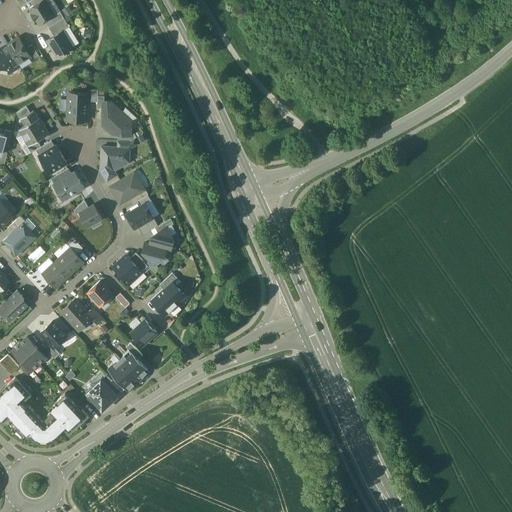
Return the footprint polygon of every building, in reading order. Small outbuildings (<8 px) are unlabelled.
[(55,16),(45,0),(43,0),(34,6),(30,9),(33,14),(31,14),(35,20),(36,20),(40,25),(55,16)] [(72,13),(69,7),(61,12),(64,18),(72,13)] [(49,27),(64,18),(61,12),(45,21),(49,27)] [(64,18),(49,27),(54,36),(62,31),(69,27),(64,18)] [(62,31),(72,48),(79,44),(69,27),(62,31)] [(72,48),(62,31),(54,36),(47,40),(58,57),(72,48)] [(30,56),(19,38),(7,45),(18,64),(30,56)] [(32,44),(27,47),(35,59),(40,56),(32,44)] [(18,64),(7,45),(0,49),(0,67),(9,69),(10,73),(20,66),(18,64)] [(98,90),(88,89),(88,93),(88,101),(98,102),(98,96),(98,90)] [(88,93),(75,93),(74,91),(71,91),(67,94),(67,97),(69,99),(67,120),(87,121),(88,101),(88,93)] [(122,112),(111,102),(104,102),(103,108),(103,125),(107,129),(122,112)] [(27,106),(16,112),(20,119),(22,118),(21,118),(30,112),(27,106)] [(30,112),(21,118),(22,118),(26,125),(38,118),(34,110),(30,112)] [(122,112),(107,129),(113,134),(118,135),(130,135),(130,133),(131,120),(122,112)] [(26,125),(19,129),(29,145),(29,146),(38,141),(49,134),(39,118),(38,118),(26,125)] [(4,135),(2,146),(8,147),(12,132),(5,130),(4,135)] [(130,141),(118,141),(118,147),(118,148),(130,148),(138,144),(135,138),(130,141)] [(38,141),(29,146),(29,145),(27,146),(31,153),(36,150),(41,147),(38,141)] [(41,147),(36,150),(40,156),(55,147),(51,141),(41,147)] [(118,147),(102,146),(101,170),(104,175),(114,170),(129,161),(130,148),(118,148),(118,147)] [(55,147),(40,156),(41,157),(40,161),(42,166),(46,167),(50,173),(67,163),(60,151),(58,152),(55,147)] [(68,169),(53,178),(55,183),(71,174),(68,169)] [(104,175),(104,176),(107,182),(118,176),(114,170),(104,175)] [(78,180),(74,172),(71,174),(55,183),(54,184),(56,188),(54,189),(59,197),(61,196),(63,199),(70,196),(75,192),(84,187),(79,179),(78,180)] [(110,187),(114,195),(115,194),(121,204),(130,199),(144,190),(134,173),(121,181),(110,187)] [(118,176),(107,182),(110,187),(121,181),(118,176)] [(144,190),(130,199),(133,204),(148,195),(145,189),(144,190)] [(0,198),(0,227),(15,213),(0,198)] [(84,200),(74,210),(76,215),(80,213),(88,207),(84,200)] [(145,203),(127,214),(131,221),(132,221),(134,223),(133,224),(132,227),(135,228),(138,226),(153,217),(145,203)] [(88,207),(80,213),(88,227),(102,219),(94,204),(88,207)] [(21,216),(7,228),(12,233),(23,223),(25,221),(21,216)] [(153,217),(138,226),(143,235),(155,228),(158,226),(153,217)] [(158,226),(155,228),(158,233),(166,228),(173,224),(170,219),(158,226)] [(12,233),(3,241),(16,255),(36,237),(23,223),(12,233)] [(158,233),(151,237),(150,244),(166,248),(171,250),(173,240),(166,228),(158,233)] [(73,237),(66,243),(71,248),(76,254),(83,248),(73,237)] [(150,244),(145,243),(143,252),(147,257),(155,265),(164,256),(166,248),(150,244)] [(71,248),(57,261),(69,274),(83,261),(76,254),(71,248)] [(143,261),(136,253),(130,258),(142,271),(148,266),(143,261)] [(127,255),(114,267),(118,272),(118,275),(120,277),(123,277),(127,282),(132,277),(137,276),(142,271),(130,258),(127,255)] [(147,257),(143,261),(148,266),(155,274),(159,270),(155,265),(147,257)] [(69,274),(57,261),(43,274),(55,287),(69,274)] [(0,289),(9,281),(0,271),(0,289)] [(172,273),(159,285),(164,290),(173,282),(177,278),(172,273)] [(100,280),(87,293),(100,307),(113,295),(100,280)] [(153,301),(165,314),(186,295),(173,282),(164,290),(153,301)] [(8,290),(0,297),(0,305),(12,294),(8,290)] [(0,305),(0,312),(4,317),(5,316),(10,321),(28,304),(23,299),(24,298),(17,290),(12,294),(0,305)] [(129,303),(120,293),(116,297),(125,307),(129,303)] [(89,313),(76,299),(62,312),(79,329),(92,317),(89,313)] [(101,318),(93,309),(89,313),(92,317),(97,323),(101,318)] [(67,335),(53,320),(40,332),(50,343),(54,347),(67,335)] [(145,320),(131,333),(142,345),(157,332),(145,320)] [(38,348),(27,336),(20,343),(39,364),(46,357),(38,348)] [(39,364),(20,343),(12,350),(23,362),(31,370),(39,364)] [(54,347),(50,343),(45,347),(50,353),(55,358),(60,353),(54,347)] [(132,353),(139,360),(143,356),(131,343),(127,347),(132,353)] [(45,347),(42,344),(38,348),(46,357),(50,353),(45,347)] [(139,360),(132,353),(127,357),(125,355),(119,359),(138,379),(142,375),(148,369),(139,360)] [(19,366),(8,354),(0,361),(0,362),(11,374),(20,366),(19,366)] [(138,379),(119,359),(115,363),(115,364),(110,369),(117,376),(127,387),(128,388),(134,383),(138,379)] [(31,370),(23,362),(19,366),(20,366),(27,374),(31,370)] [(115,392),(119,388),(112,381),(107,376),(103,380),(115,392)] [(117,376),(112,381),(119,388),(122,391),(127,387),(117,376)] [(16,377),(6,386),(7,387),(1,392),(0,391),(0,415),(5,421),(9,416),(12,419),(7,423),(15,431),(17,429),(24,436),(29,431),(32,434),(31,435),(33,436),(35,438),(37,440),(40,441),(44,437),(48,441),(50,440),(52,439),(55,438),(57,436),(61,432),(59,430),(63,426),(69,433),(89,415),(83,408),(81,410),(65,393),(55,402),(58,404),(48,413),(50,415),(43,421),(41,419),(28,404),(25,407),(21,403),(28,396),(31,393),(29,391),(23,385),(16,377)] [(102,379),(88,392),(103,408),(117,395),(115,392),(103,380),(102,379)] [(31,389),(25,383),(23,385),(29,391),(31,389)]
